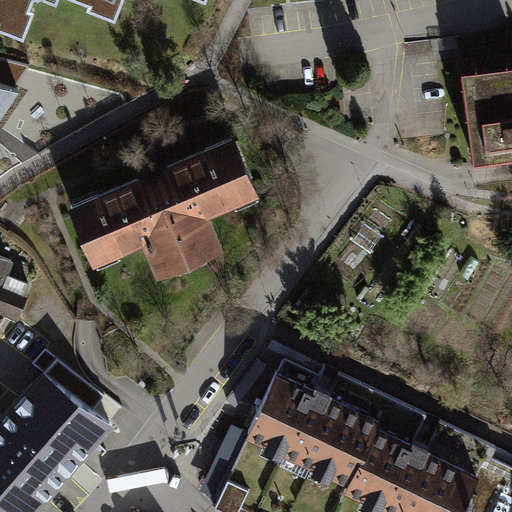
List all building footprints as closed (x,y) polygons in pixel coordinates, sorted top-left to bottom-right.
[(0,0),(0,27),(23,37),(38,0),(65,0),(114,19),(121,0),(0,0)] [(511,67),(464,73),(475,162),(511,157),(511,67)] [(0,78),(0,115),(21,86),(0,78)] [(160,170),(75,204),(99,262),(148,242),(161,274),(219,251),(206,219),(255,199),(232,141),(160,170)] [(0,310),(19,317),(25,300),(1,292),(12,264),(0,259),(0,310)] [(319,376),(280,357),(212,507),(217,511),(511,511),(511,468),(485,456),(492,442),(428,412),(329,365),(325,363),(319,376)] [(35,511),(114,421),(43,370),(0,419),(0,499),(14,511),(35,511)]
